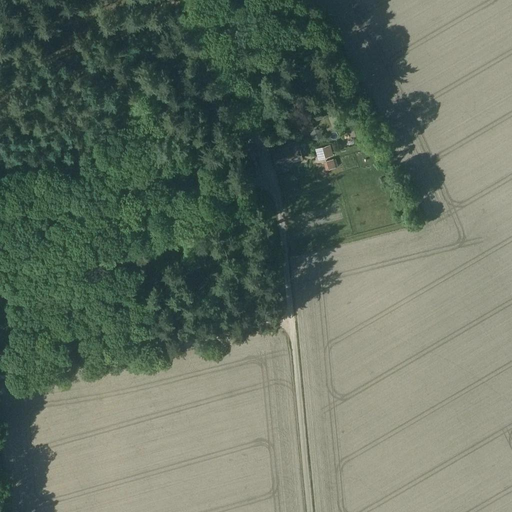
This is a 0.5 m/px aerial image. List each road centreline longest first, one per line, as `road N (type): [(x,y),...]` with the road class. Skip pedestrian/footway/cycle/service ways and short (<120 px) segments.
road 1 (unclassified): [(309,511),(281,219),(264,149)]
road 2 (track): [(291,317),(129,359),(0,378)]
